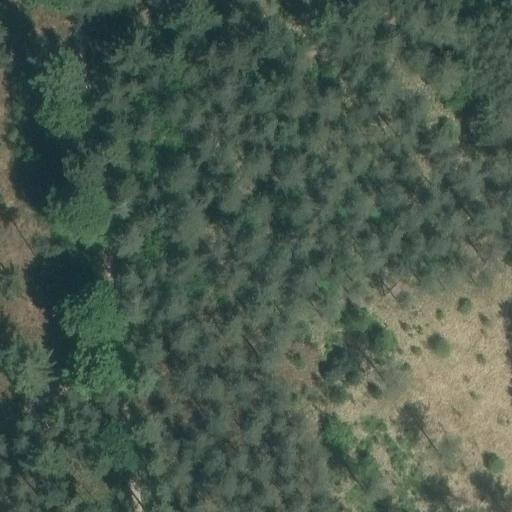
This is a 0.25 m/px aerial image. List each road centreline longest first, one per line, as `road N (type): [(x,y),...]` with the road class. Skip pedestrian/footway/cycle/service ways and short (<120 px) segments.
road 1 (track): [(121,383),(88,153)]
road 2 (track): [(88,153),(67,0)]
road 3 (track): [(136,511),(121,383)]
